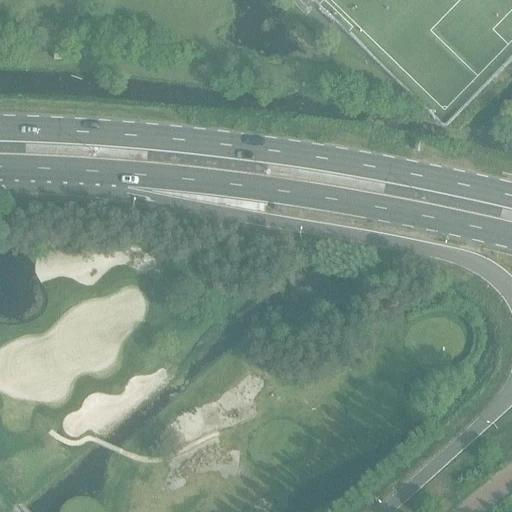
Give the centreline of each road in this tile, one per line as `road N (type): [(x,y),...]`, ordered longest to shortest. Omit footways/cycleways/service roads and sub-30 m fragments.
road 1 (primary): [(511,198),(201,144),(0,130)]
road 2 (primary): [(61,171),(147,203),(461,258),(511,287)]
road 3 (primary): [(61,171),(364,205),(511,238)]
road 4 (primary): [(511,398),(390,511)]
